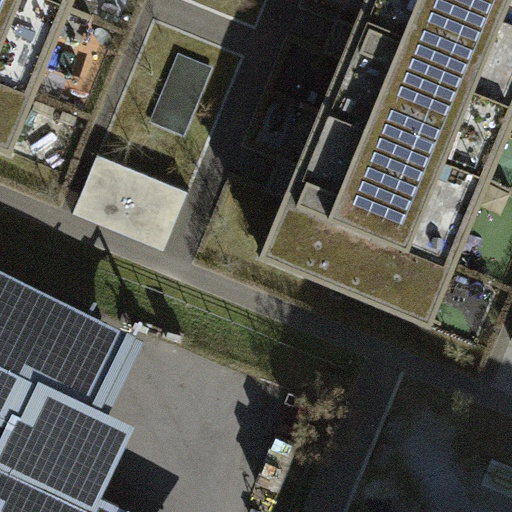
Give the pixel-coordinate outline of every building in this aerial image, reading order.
[(0,0),(0,151),(12,157),(72,11),(44,0),(0,0)] [(44,0),(72,11),(76,0),(44,0)] [(511,109),(511,0),(356,0),(250,257),(422,328),(511,109)] [(173,249),(195,192),(102,156),(80,214),(173,249)] [(0,491),(27,433),(0,420),(0,491)]
